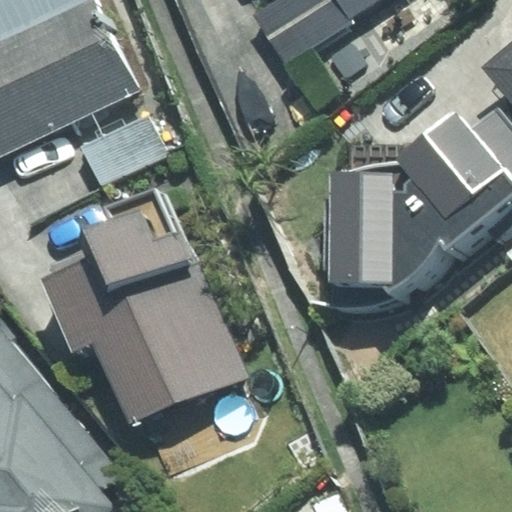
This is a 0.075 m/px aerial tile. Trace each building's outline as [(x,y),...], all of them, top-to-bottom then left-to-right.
[(0,39),(0,134),(9,155),(150,88),(107,0),(0,0),(0,38),(1,40),(0,39)] [(395,0),(282,0),(263,12),(297,64),(395,0)] [(511,50),(498,62),(511,79),(511,50)] [(429,168),(418,176),(418,170),(354,168),(353,196),(336,195),(334,299),(385,300),(397,316),(511,228),(511,104),(487,123),(475,107),(416,152),(429,168)] [(153,114),(89,144),(108,183),(172,153),(153,114)] [(107,344),(138,421),(256,375),(186,197),(99,231),(107,250),(55,270),(88,352),(107,344)] [(130,475),(12,326),(0,335),(0,511),(120,511),(129,505),(115,487),(130,475)]
